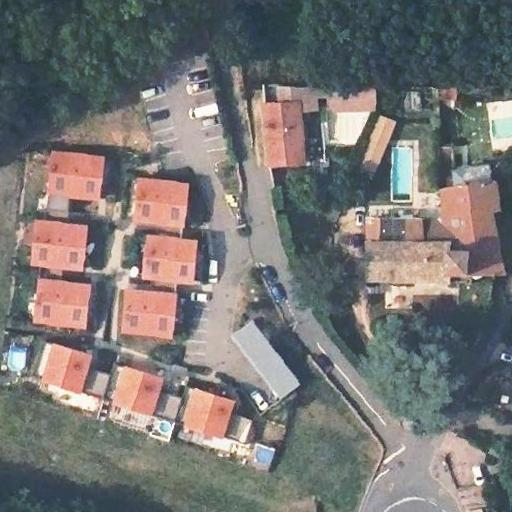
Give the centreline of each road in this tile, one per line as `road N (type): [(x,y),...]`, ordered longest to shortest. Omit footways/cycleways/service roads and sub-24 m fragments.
road 1 (residential): [(413,494),(401,448),(304,322),(267,243),(218,0)]
road 2 (residential): [(510,284),(493,333),(427,440),(413,494)]
